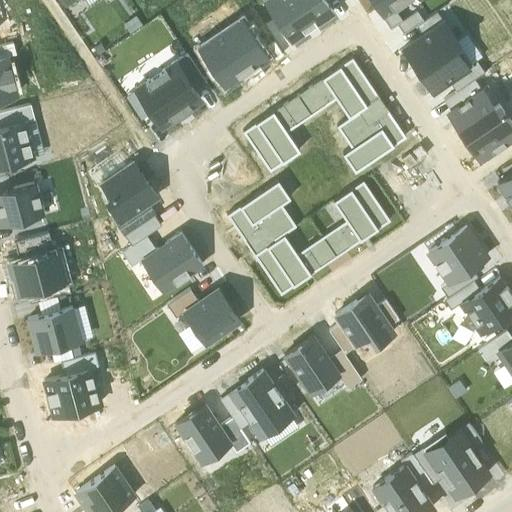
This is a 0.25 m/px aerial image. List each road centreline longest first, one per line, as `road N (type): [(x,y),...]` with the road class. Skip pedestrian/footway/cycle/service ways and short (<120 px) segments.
road 1 (residential): [(275,328),(156,157),(357,23),(474,197)]
road 2 (residential): [(42,477),(275,328)]
road 3 (residential): [(275,328),(474,197)]
road 4 (residential): [(42,477),(0,320)]
